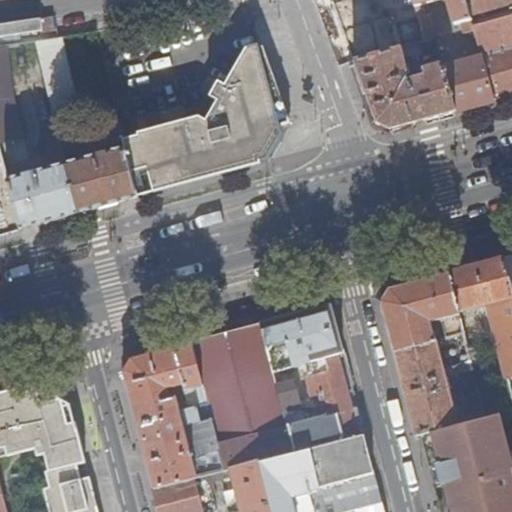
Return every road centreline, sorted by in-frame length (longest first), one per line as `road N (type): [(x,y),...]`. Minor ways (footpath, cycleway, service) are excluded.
road 1 (residential): [(335,220),(409,511)]
road 2 (primary): [(74,295),(335,220)]
road 3 (residential): [(130,511),(74,295)]
road 4 (primary): [(335,220),(511,173)]
road 5 (residential): [(297,0),(354,165)]
